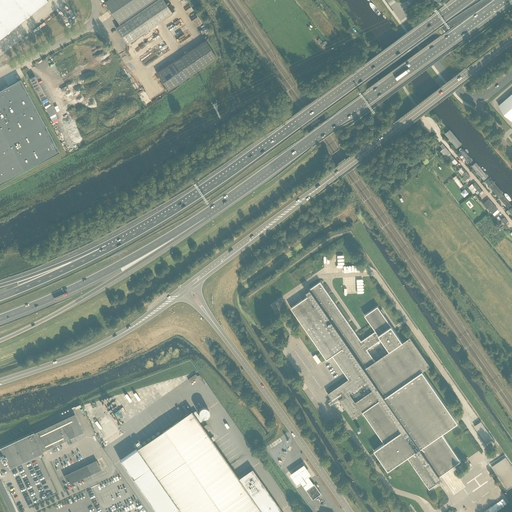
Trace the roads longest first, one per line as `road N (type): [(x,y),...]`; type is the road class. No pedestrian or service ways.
road 1 (motorway): [(467,0),(212,186),(107,249)]
road 2 (motorway): [(204,214),(501,0)]
road 3 (motorway): [(0,340),(102,286),(204,214)]
road 4 (secondary): [(322,184),(511,40)]
road 5 (motorway): [(0,318),(115,268),(204,214)]
road 6 (secondary): [(349,511),(215,325)]
road 7 (secondary): [(322,184),(184,284)]
road 8 (unknown): [(193,385),(133,422),(115,443),(117,464),(145,503)]
road 9 (secondary): [(192,286),(322,184)]
road 10 (secondary): [(0,382),(128,329)]
road 11 (residential): [(511,223),(429,124)]
road 12 (unclassified): [(0,74),(84,28),(93,0)]
road 13 (tertiary): [(397,10),(458,90),(480,97)]
